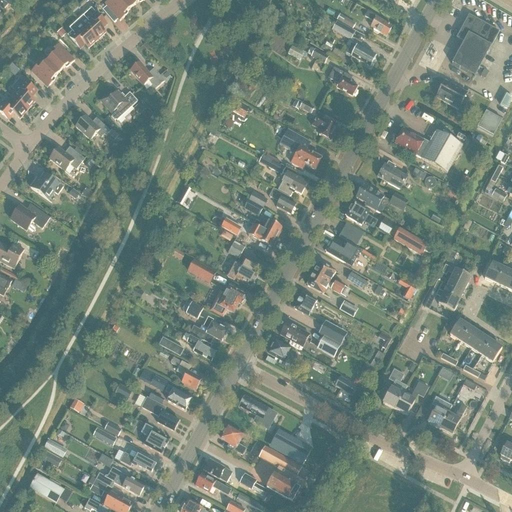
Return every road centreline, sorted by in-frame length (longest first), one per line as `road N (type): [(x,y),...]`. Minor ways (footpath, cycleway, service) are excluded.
road 1 (tertiary): [(237,363),(438,0)]
road 2 (residential): [(237,363),(462,478)]
road 3 (residential): [(185,0),(24,151)]
road 4 (tertiary): [(156,511),(237,363)]
